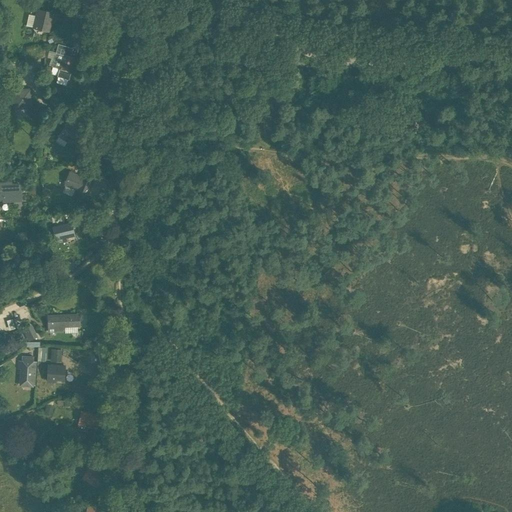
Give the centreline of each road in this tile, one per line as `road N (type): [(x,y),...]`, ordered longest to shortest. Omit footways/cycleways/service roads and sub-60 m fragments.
road 1 (track): [(101,0),(130,511)]
road 2 (unclassified): [(132,0),(195,7),(327,58),(511,57)]
road 3 (track): [(148,272),(195,376),(310,511)]
road 4 (track): [(114,242),(75,272),(0,308)]
